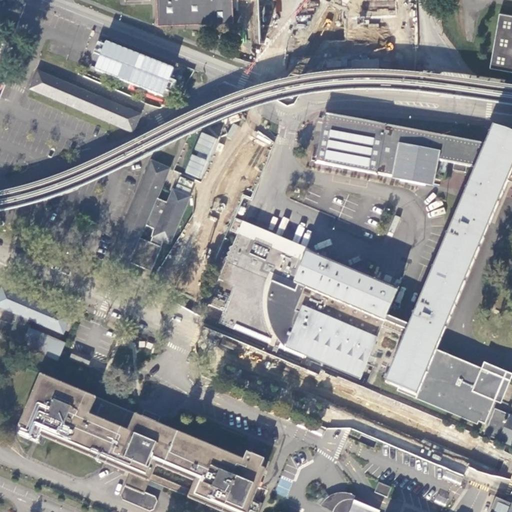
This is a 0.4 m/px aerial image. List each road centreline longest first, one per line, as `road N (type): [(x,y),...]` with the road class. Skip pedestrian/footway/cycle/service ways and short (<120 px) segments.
road 1 (residential): [(0,256),(488,465),(473,506)]
road 2 (residential): [(454,106),(301,101),(40,0)]
